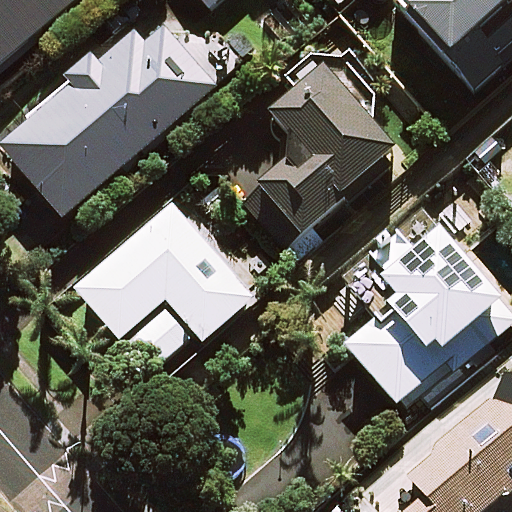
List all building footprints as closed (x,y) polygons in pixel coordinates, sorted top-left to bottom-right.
[(0,0),(0,72),(90,0),(0,0)] [(226,0),(202,0),(213,12),(226,0)] [(511,0),(421,0),(406,14),(478,95),(511,64),(511,0)] [(190,120),(130,48),(7,151),(67,223),(190,120)] [(405,149),(334,74),(281,125),(307,152),(265,192),(310,239),(405,149)] [(102,274),(80,292),(123,343),(170,303),(205,345),(256,302),(177,209),(122,256),(120,256),(118,255),(116,255),(114,256),(112,256),(110,257),(108,258),(106,260),(105,261),(104,263),(103,265),(102,267),(102,269),(102,271),(102,274)] [(418,396),(432,414),(508,351),(501,343),(511,334),(511,308),(435,216),(362,276),(393,314),(352,348),(402,410),(418,396)] [(511,511),(511,366),(451,418),(350,503),(358,511),(511,511)]
